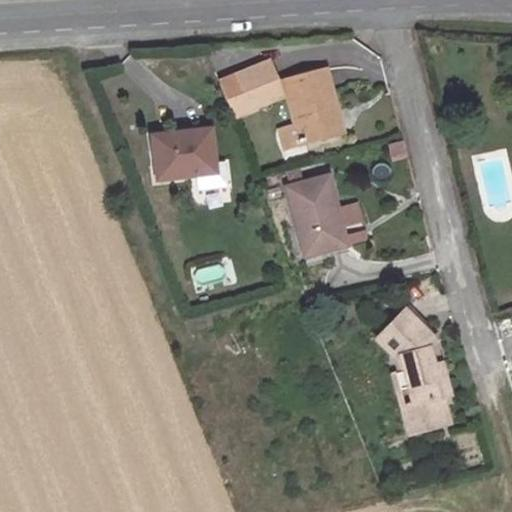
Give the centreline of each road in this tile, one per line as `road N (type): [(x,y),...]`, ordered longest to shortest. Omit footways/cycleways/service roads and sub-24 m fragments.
road 1 (residential): [(491,398),(388,0)]
road 2 (tertiary): [(299,0),(0,21)]
